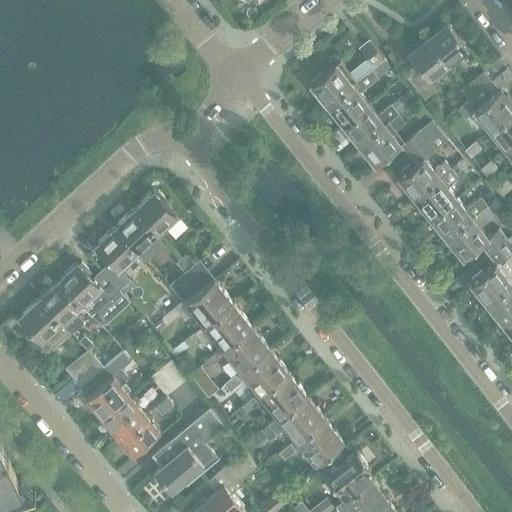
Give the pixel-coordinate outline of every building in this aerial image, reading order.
[(428,34),(450,61),(470,45),(449,18),(428,34)] [(430,77),(450,61),(428,34),(408,50),(417,61),(405,71),(425,97),(438,87),(430,77)] [(371,69),(384,59),(386,57),(370,38),(360,46),(368,56),(350,70),(341,59),(324,71),(322,69),(312,77),(314,79),(311,82),(327,102),(371,69)] [(360,91),(390,66),(384,59),(371,69),(327,102),(343,122),(369,102),(360,91)] [(471,96),(493,78),(486,69),(463,86),(471,96)] [(490,128),(511,109),(511,97),(502,86),(500,87),(493,78),(471,96),(478,105),(475,108),(490,128)] [(360,143),(398,112),(416,98),(409,88),(378,113),(369,102),(343,122),(360,143)] [(506,147),(511,142),(511,109),(490,128),(506,147)] [(408,152),(440,128),(432,118),(418,129),(405,139),(397,129),(406,122),(398,112),(360,143),(375,162),(378,160),(380,163),(390,155),(388,153),(400,143),(408,152)] [(452,167),(446,159),(435,168),(425,156),(448,138),(440,128),(408,152),(415,161),(410,165),(409,163),(399,170),(401,173),(398,175),(414,196),(452,167)] [(482,147),(476,139),(465,148),(471,156),(482,147)] [(498,166),(492,159),(481,167),(487,175),(498,166)] [(457,196),(448,185),(459,176),(458,175),(464,171),(457,162),(452,167),(414,196),(430,216),(457,196)] [(511,186),(511,184),(507,178),(496,186),(502,195),(511,186)] [(488,203),(497,196),(491,189),(478,199),(477,198),(466,207),(457,196),(430,216),(446,236),(488,203)] [(153,190),(133,208),(159,236),(166,229),(174,238),(187,226),(165,203),(168,200),(158,190),(155,192),(153,190)] [(489,236),(480,225),(491,217),(490,215),(495,211),(488,203),(446,236),(462,256),(465,254),(467,256),(477,248),(475,246),(480,242),(488,252),(507,237),(499,227),(489,236)] [(166,242),(159,236),(133,208),(114,226),(140,253),(147,260),(166,242)] [(122,271),(140,253),(114,226),(95,244),(97,246),(96,248),(106,258),(108,257),(111,261),(102,269),(125,293),(134,284),(122,271)] [(511,269),(506,273),(497,262),(511,249),(511,243),(507,237),(488,252),(495,261),(483,271),(481,269),(472,277),(474,278),(471,281),(487,302),(511,282),(511,269)] [(194,263),(185,253),(180,258),(189,267),(194,263)] [(183,271),(189,267),(180,258),(175,262),(183,271)] [(177,292),(207,268),(199,259),(194,263),(189,267),(183,271),(167,284),(176,293),(177,292)] [(57,279),(83,307),(102,326),(131,299),(125,293),(102,269),(93,278),(89,274),(92,272),(82,261),(79,263),(77,261),(57,279)] [(185,301),(214,278),(207,268),(177,292),(185,301)] [(204,324),(233,301),(214,278),(185,301),(162,320),(166,324),(180,313),(183,316),(187,317),(195,311),(204,323),(204,324)] [(77,313),(83,307),(57,279),(38,296),(72,332),(84,320),(77,313)] [(511,313),(511,282),(487,302),(503,321),(511,313)] [(51,351),(72,332),(38,296),(18,315),(21,317),(19,319),(29,330),(31,328),(51,351)] [(223,347),(251,324),(233,301),(204,324),(204,323),(170,350),(175,357),(200,337),(203,342),(213,334),(223,347)] [(511,313),(503,321),(511,332),(511,313)] [(241,370),(270,347),(251,324),(223,347),(241,370)] [(89,350),(94,346),(84,336),(79,340),(89,350)] [(260,393),(288,370),(270,347),(241,370),(260,393)] [(73,375),(96,358),(89,350),(84,354),(67,368),(73,375)] [(101,415),(128,392),(121,383),(129,376),(121,368),(132,360),(123,350),(104,366),(81,385),(88,393),(85,395),(101,415)] [(218,350),(207,359),(212,365),(223,356),(218,350)] [(104,366),(96,358),(73,375),(81,385),(104,366)] [(160,366),(176,385),(186,377),(170,358),(160,366)] [(166,393),(176,385),(160,366),(151,374),(166,393)] [(278,416),(307,393),(288,370),(260,393),(278,416)] [(225,383),(230,388),(241,380),(236,374),(225,383)] [(116,433),(144,410),(128,392),(101,415),(116,433)] [(296,439),(325,416),(307,393),(278,416),(279,416),(245,442),(251,449),(266,437),(268,440),(286,426),(296,439)] [(239,418),(248,411),(259,402),(254,397),(235,413),(239,418)] [(151,453),(161,465),(154,471),(172,492),(185,481),(187,484),(219,457),(206,442),(206,441),(225,425),(210,406),(190,423),(189,422),(151,453)] [(144,410),(116,433),(132,452),(159,429),(144,410)] [(325,416),(296,439),(316,463),(344,440),(325,416)] [(0,507),(23,495),(25,494),(8,459),(6,455),(0,442),(0,507)] [(280,451),(280,452),(285,458),(296,449),(291,443),(280,451)] [(344,497),(372,476),(368,470),(371,467),(357,449),(326,474),(344,497)] [(339,449),(329,457),(333,463),(344,455),(339,449)] [(235,511),(236,511),(235,511),(249,511),(232,491),(238,486),(236,482),(257,464),(246,451),(228,466),(227,465),(207,481),(214,490),(189,511),(190,511),(189,511),(235,511)] [(396,471),(402,466),(397,459),(390,464),(396,471)] [(355,511),(374,511),(391,500),(372,476),(344,497),(355,511)] [(273,511),(288,499),(279,488),(259,505),(264,511),(273,511)] [(327,511),(334,507),(327,498),(310,511),(327,511)] [(400,511),(391,500),(374,511),(400,511)] [(410,508),(412,511),(418,511),(423,509),(417,501),(410,508)]
